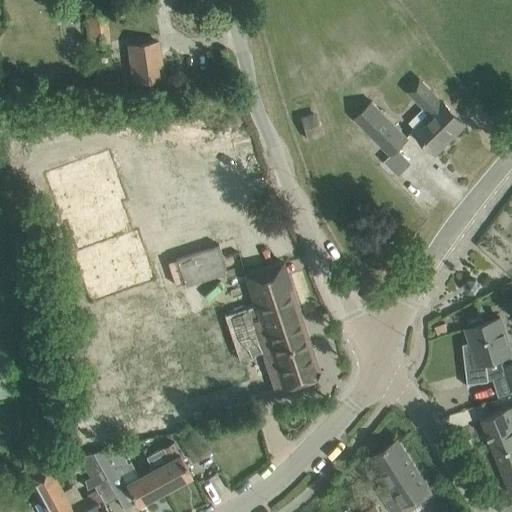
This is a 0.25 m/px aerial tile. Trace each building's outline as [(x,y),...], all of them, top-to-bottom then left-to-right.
[(84,11),(88,46),(110,44),(106,9),(84,11)] [(162,77),(157,41),(129,45),(134,81),(162,77)] [(32,74),(31,83),(49,83),(50,74),(32,74)] [(404,92),(416,103),(429,116),(414,130),(435,152),(450,137),(449,136),(463,123),(463,124),(464,123),(419,77),(404,92)] [(355,119),(390,154),(407,137),(372,102),(355,119)] [(171,291),(230,270),(220,242),(161,263),(171,291)] [(254,305),(224,315),(239,359),(262,352),(275,389),(316,376),(319,370),(282,261),(243,275),(254,305)] [(477,278),(469,277),(464,284),(468,291),(476,291),(480,285),(477,278)] [(467,327),(471,341),(473,348),(464,351),(467,386),(468,386),(467,382),(488,380),(486,360),(511,352),(500,317),(467,327)] [(115,333),(84,342),(96,387),(128,378),(115,333)] [(315,336),(312,344),(315,353),(323,357),(331,353),(335,345),(332,337),(324,333),(315,336)] [(511,362),(503,365),(510,392),(511,391),(511,362)] [(511,492),(511,406),(510,408),(482,419),(511,493),(511,492)] [(209,452),(201,437),(197,429),(191,432),(189,428),(176,432),(193,461),(209,452)] [(395,440),(371,455),(389,482),(378,489),(392,511),(416,511),(437,499),(400,441),(395,440)] [(173,441),(147,456),(154,468),(165,489),(192,475),(182,457),(174,443),(173,441)] [(117,445),(92,452),(106,477),(114,492),(127,485),(137,504),(165,489),(154,468),(139,477),(130,461),(128,463),(117,445)] [(92,452),(79,456),(82,462),(89,476),(84,478),(86,488),(94,484),(98,491),(102,498),(114,492),(106,477),(92,452)] [(82,470),(78,457),(66,460),(67,464),(68,463),(71,473),(82,470)] [(48,463),(27,474),(46,511),(74,511),(71,506),(70,506),(48,463)] [(97,491),(71,506),(74,511),(109,511),(103,500),(102,498),(98,491),(97,491)]
